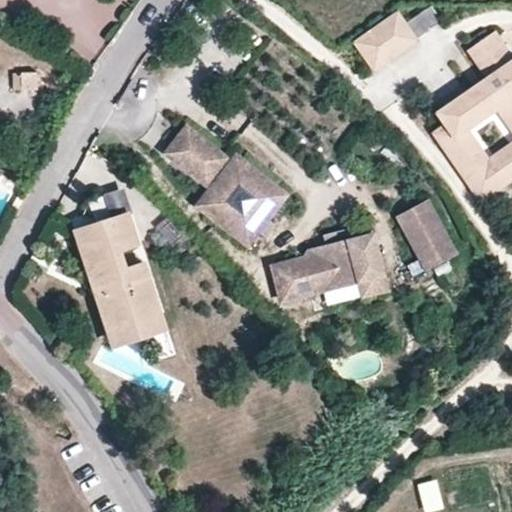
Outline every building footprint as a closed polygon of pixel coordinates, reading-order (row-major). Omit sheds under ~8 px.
[(396,6),(353,36),(373,64),(415,34),(396,6)] [(411,20),(419,37),(442,27),(434,10),(411,20)] [(435,131),(480,197),(511,175),(511,56),(495,32),(469,49),(490,76),(437,110),(445,125),(435,131)] [(40,91),(39,74),(14,75),(15,92),(40,91)] [(173,142),(176,157),(209,183),(213,186),(207,193),(209,214),(247,244),(257,230),(264,236),(274,224),(267,219),(286,193),(237,155),(232,161),(187,125),(173,142)] [(176,157),(173,142),(167,151),(176,157)] [(113,217),(105,193),(88,199),(95,220),(76,227),(92,277),(98,275),(110,313),(127,323),(158,312),(142,263),(123,269),(117,250),(136,244),(126,213),(113,217)] [(426,205),(399,219),(425,270),(452,255),(426,205)] [(273,268),(281,301),(358,281),(362,296),(385,291),(375,251),(356,241),(349,243),(346,231),(321,236),(324,249),(306,253),(303,259),(273,268)] [(372,237),(356,241),(375,251),(372,237)] [(98,275),(92,277),(114,343),(127,323),(110,313),(98,275)] [(163,326),(158,312),(127,323),(114,343),(163,326)] [(438,481),(418,487),(424,511),(444,511),(446,511),(438,481)]
